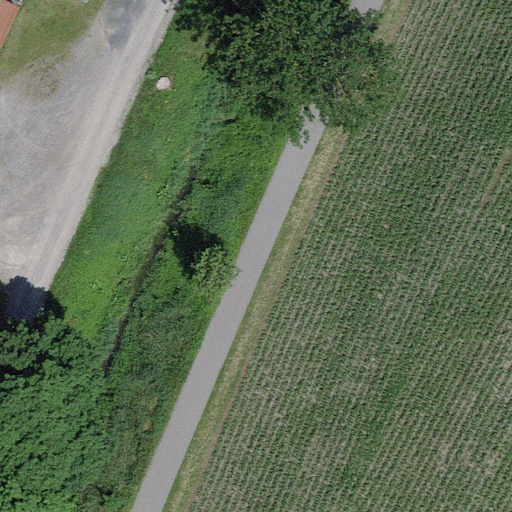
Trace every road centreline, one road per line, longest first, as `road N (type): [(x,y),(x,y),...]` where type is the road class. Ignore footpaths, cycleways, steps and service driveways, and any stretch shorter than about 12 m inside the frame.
road 1 (track): [(369,0),(301,142),(149,511)]
road 2 (track): [(0,438),(184,0)]
